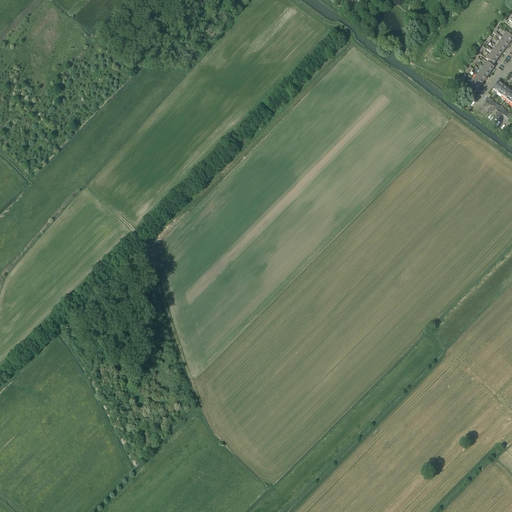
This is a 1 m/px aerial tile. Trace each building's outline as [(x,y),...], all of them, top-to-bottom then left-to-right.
[(503,38),(510,43),(511,40),(511,37),(506,33),(503,38)] [(499,42),(507,47),(510,43),(503,38),(499,42)] [(503,52),(507,47),(499,42),(496,46),(503,52)] [(493,51),(500,56),(503,52),(496,46),(493,51)] [(497,61),(500,56),(493,51),(489,55),(497,61)] [(494,65),(497,61),(489,55),(486,59),(494,65)] [(483,67),(491,72),(494,68),(487,63),(483,67)] [(480,71),(487,77),(491,72),(483,67),(480,71)] [(484,81),(487,77),(480,71),(477,76),(484,81)] [(474,80),(481,86),(484,81),(477,76),(474,80)] [(478,90),(481,86),(474,80),(470,84),(478,90)] [(497,93),(503,86),(499,82),(493,90),(497,93)] [(474,95),(478,90),(470,84),(467,89),(474,95)] [(502,96),(507,89),(503,86),(497,93),(502,96)] [(506,99),(511,92),(507,89),(502,96),(506,99)]
